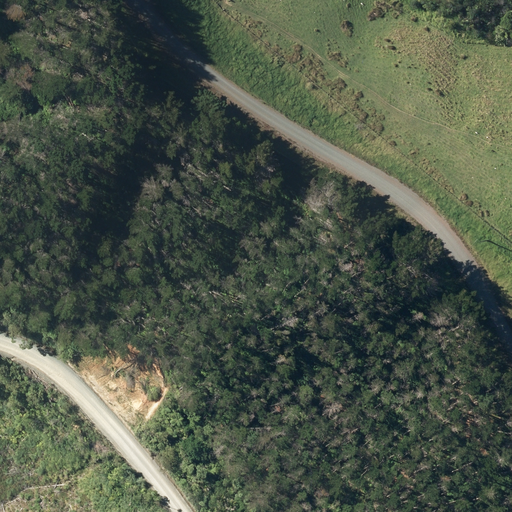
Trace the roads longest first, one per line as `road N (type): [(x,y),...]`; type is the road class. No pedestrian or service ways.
road 1 (unclassified): [(137,0),(199,65),(418,210),(450,242),(511,345)]
road 2 (tertiary): [(0,341),(110,423),(182,511)]
